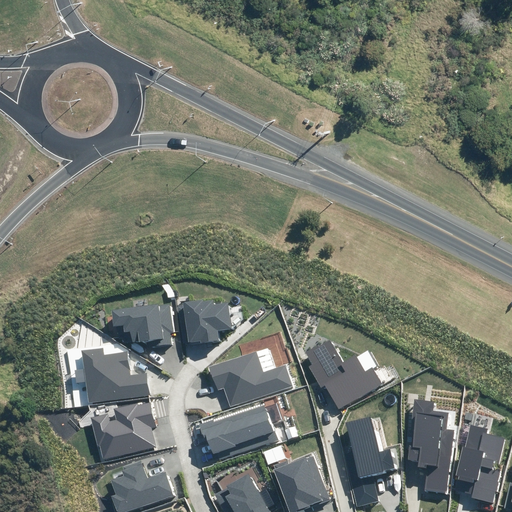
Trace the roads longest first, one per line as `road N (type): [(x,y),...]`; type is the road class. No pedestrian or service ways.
road 1 (secondary): [(115,61),(391,204)]
road 2 (secondary): [(391,204),(197,143),(104,144)]
road 3 (residential): [(195,511),(164,397),(175,374)]
road 4 (secondary): [(511,268),(391,204)]
road 5 (motorway): [(87,149),(0,238)]
